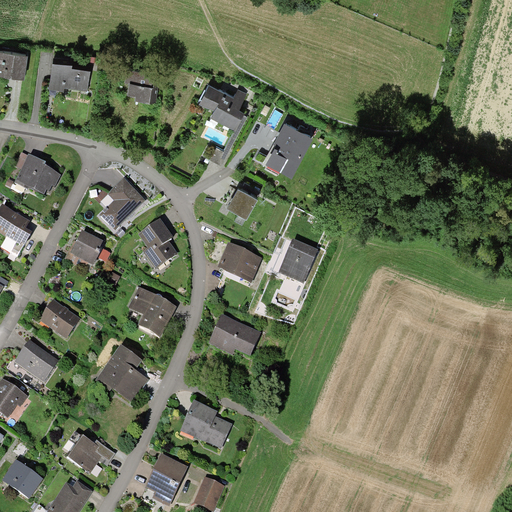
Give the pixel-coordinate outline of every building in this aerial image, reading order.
[(33,56),(0,51),(0,79),(29,84),(33,56)] [(78,61),(57,59),(53,92),(69,93),(70,88),(91,90),(94,68),(78,66),(78,61)] [(160,75),(129,69),(126,84),(133,86),(131,96),(141,98),(140,102),(154,105),(160,75)] [(234,96),(214,87),(204,105),(216,111),(213,118),(242,131),(251,112),(243,109),(251,93),(238,87),(234,96)] [(314,133),(288,120),(266,161),(293,175),(314,133)] [(159,128),(142,125),(139,145),(156,147),(159,128)] [(52,167),(31,157),(16,187),(44,201),(48,192),(52,194),(54,188),(58,190),(64,178),(50,171),(52,167)] [(148,202),(125,181),(109,198),(116,204),(102,219),(119,234),(148,202)] [(264,198),(241,186),(229,207),(252,220),(264,198)] [(29,234),(33,225),(4,209),(0,216),(0,236),(27,252),(35,237),(29,234)] [(177,242),(162,223),(142,238),(150,249),(144,254),(159,273),(181,256),(173,245),(177,242)] [(109,245),(83,233),(71,259),(97,271),(109,245)] [(321,251),(296,241),(282,274),(294,279),(293,285),(304,290),(321,251)] [(264,259),(233,247),(221,272),(253,285),(264,259)] [(122,279),(114,275),(110,284),(116,288),(122,279)] [(180,310),(142,290),(130,311),(148,320),(143,329),(164,341),(180,310)] [(67,339),(81,319),(54,299),(40,320),(67,339)] [(265,333),(226,317),(212,348),(235,357),(238,352),(254,359),(265,333)] [(43,383),(59,360),(29,340),(14,362),(43,383)] [(142,360),(120,345),(97,378),(132,401),(149,378),(136,369),(142,360)] [(0,411),(8,418),(17,405),(21,407),(29,396),(3,377),(0,380),(0,411)] [(218,411),(194,400),(180,431),(221,449),(232,423),(216,416),(218,411)] [(96,442),(83,434),(67,457),(91,473),(100,461),(108,466),(116,454),(97,441),(96,442)] [(169,507),(188,468),(162,456),(146,489),(155,493),(152,499),(169,507)] [(44,479),(16,460),(3,480),(30,499),(44,479)] [(214,511),(227,486),(207,477),(195,504),(212,511),(214,511)] [(73,486),(67,483),(47,511),(81,511),(95,491),(78,479),(73,486)]
